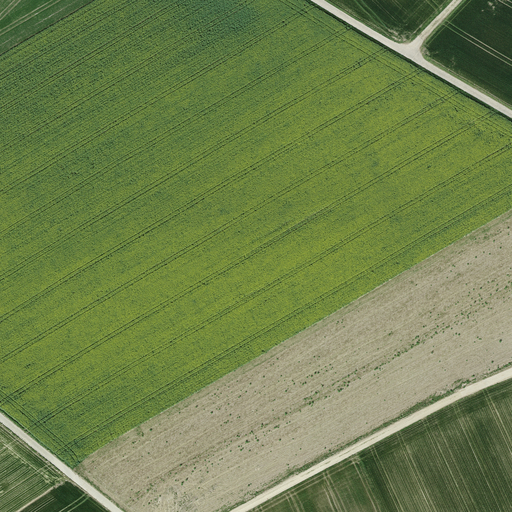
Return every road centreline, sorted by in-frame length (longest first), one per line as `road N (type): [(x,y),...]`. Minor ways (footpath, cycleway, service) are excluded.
road 1 (track): [(238,511),(511,373)]
road 2 (track): [(316,0),(511,116)]
road 3 (track): [(118,511),(0,416)]
